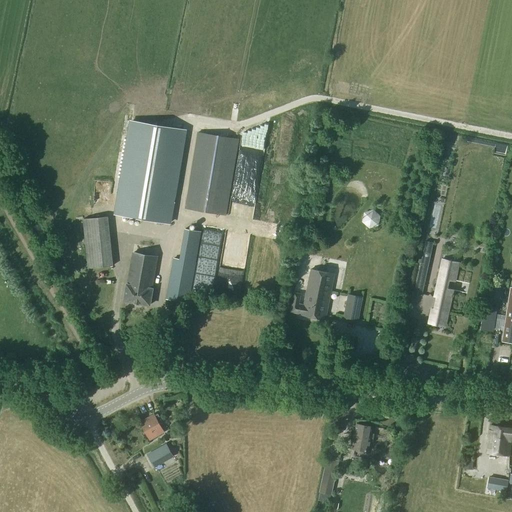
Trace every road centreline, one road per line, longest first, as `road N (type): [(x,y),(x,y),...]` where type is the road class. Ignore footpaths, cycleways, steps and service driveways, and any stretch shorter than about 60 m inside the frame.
road 1 (unclassified): [(511,399),(170,385),(86,419)]
road 2 (track): [(194,121),(239,126),(324,99),(511,137)]
